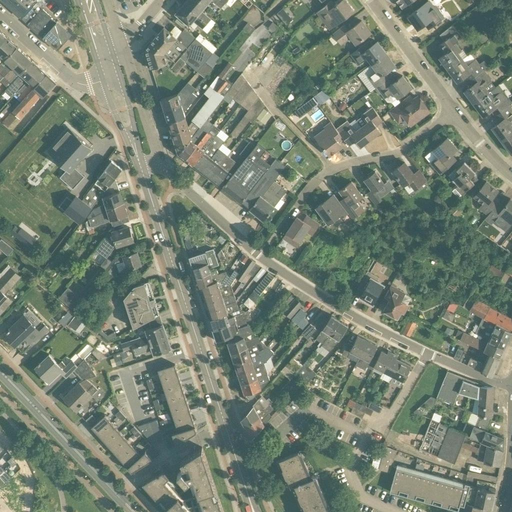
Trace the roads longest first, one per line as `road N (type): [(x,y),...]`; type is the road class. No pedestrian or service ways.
road 1 (tertiary): [(141,169),(252,511)]
road 2 (residential): [(427,354),(257,255),(160,165)]
road 3 (secondary): [(0,372),(132,511)]
road 4 (residential): [(295,207),(332,170),(396,153),(453,111)]
road 5 (residential): [(453,111),(371,0)]
road 6 (residential): [(112,78),(80,84),(0,17)]
road 7 (residential): [(121,37),(160,165)]
